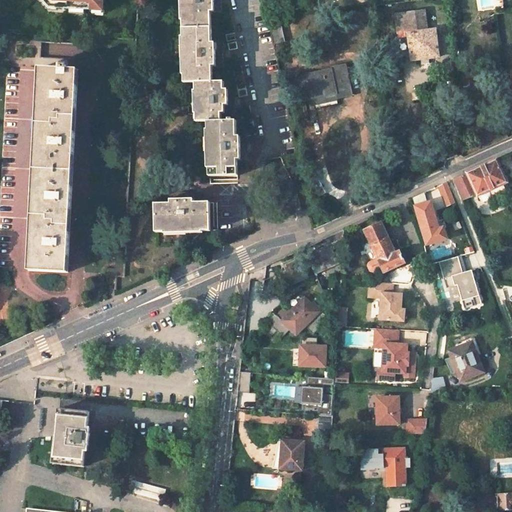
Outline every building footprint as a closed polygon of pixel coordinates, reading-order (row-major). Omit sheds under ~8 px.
[(47,0),(48,1),(52,6),(58,6),(93,9),(101,10),(105,10),(105,0),(47,0)] [(182,0),(183,29),(212,28),(211,12),(222,12),(221,0),(182,0)] [(395,13),(397,33),(398,33),(408,32),(408,33),(427,31),(425,10),(395,13)] [(269,25),(273,44),(284,42),(280,22),(269,25)] [(183,29),(184,83),(196,83),(213,82),(213,67),(224,66),(223,51),(216,51),(216,43),(212,43),(212,28),(183,29)] [(408,36),(411,60),(421,59),(421,64),(430,63),(429,58),(439,57),(436,29),(427,31),(408,33),(408,36)] [(299,78),(304,99),(314,97),(336,92),(337,98),(338,98),(352,95),(347,71),(345,64),(322,69),(323,73),(299,78)] [(37,113),(29,270),(69,273),(78,70),(40,68),(37,113)] [(197,114),(197,122),(208,122),(226,121),(225,113),(236,113),(236,97),(228,97),(228,90),(225,90),(224,82),(213,82),(196,83),(196,106),(197,114)] [(412,93),(413,101),(424,99),(423,91),(412,93)] [(208,122),(209,176),(211,176),(237,176),(238,176),(238,160),(248,160),(248,144),(241,144),(241,137),(237,137),(237,121),(233,121),(233,119),(229,119),(230,121),(226,121),(208,122)] [(496,160),(467,173),(477,194),(478,195),(507,182),(496,160)] [(467,173),(454,179),(464,200),(477,194),(467,173)] [(447,182),(439,186),(447,207),(456,203),(447,182)] [(156,204),(156,233),(211,231),(211,230),(210,203),(210,202),(194,203),(194,192),(179,192),(179,200),(171,200),(171,203),(156,204)] [(424,193),(413,198),(416,206),(427,203),(424,193)] [(427,203),(416,206),(427,245),(443,240),(447,239),(444,227),(446,227),(444,219),(437,221),(431,202),(427,203)] [(381,223),(365,230),(365,232),(369,239),(377,257),(368,262),(367,266),(369,272),(373,273),(382,269),(384,272),(405,263),(400,251),(396,253),(381,223)] [(272,277),(279,291),(305,279),(300,269),(306,266),(311,277),(351,258),(339,232),(321,240),(324,247),(309,254),(311,259),(308,260),(298,265),(296,260),(279,268),(281,273),(272,277)] [(458,256),(440,262),(447,287),(458,284),(465,308),(482,303),(472,270),(463,272),(458,256)] [(108,268),(108,281),(116,282),(117,276),(125,277),(126,259),(116,259),(115,269),(108,268)] [(394,284),(370,282),(369,297),(381,298),(379,319),(404,321),(405,309),(402,309),(403,294),(393,293),(394,284)] [(271,322),(284,334),(291,327),(298,333),(305,326),(313,334),(329,318),(313,302),(311,304),(305,298),(292,311),(287,306),(279,315),(276,312),(269,319),(271,322)] [(347,307),(339,307),(338,323),(338,326),(346,327),(347,307)] [(384,348),(383,372),(407,374),(407,365),(410,363),(410,355),(408,352),(408,345),(399,344),(400,330),(377,329),(375,347),(384,348)] [(302,337),(302,344),(317,345),(318,338),(302,337)] [(455,349),(449,351),(452,357),(447,359),(450,367),(455,365),(461,381),(484,372),(476,352),(479,351),(474,339),(454,347),(455,349)] [(300,365),(325,366),(327,346),(317,345),(302,344),(300,365)] [(335,378),(308,377),(306,409),(315,410),(315,408),(319,408),(319,415),(332,416),(333,399),(323,399),(324,384),(334,385),(335,378)] [(443,377),(433,379),(431,392),(447,393),(443,377)] [(377,397),(378,425),(401,424),(400,397),(377,397)] [(90,412),(59,409),(53,463),(84,466),(86,444),(89,445),(90,434),(88,434),(90,412)] [(411,434),(426,434),(427,424),(428,419),(411,420),(411,424),(408,424),(408,434),(411,434)] [(282,440),(278,440),(273,468),(279,468),(280,458),(281,459),(282,440)] [(304,441),(282,440),(281,459),(280,458),(279,468),(302,470),(304,441)] [(406,449),(363,450),(363,468),(387,468),(387,486),(406,486),(406,449)] [(134,480),(131,492),(162,501),(166,489),(134,480)] [(511,493),(497,495),(497,509),(511,508),(511,493)]
